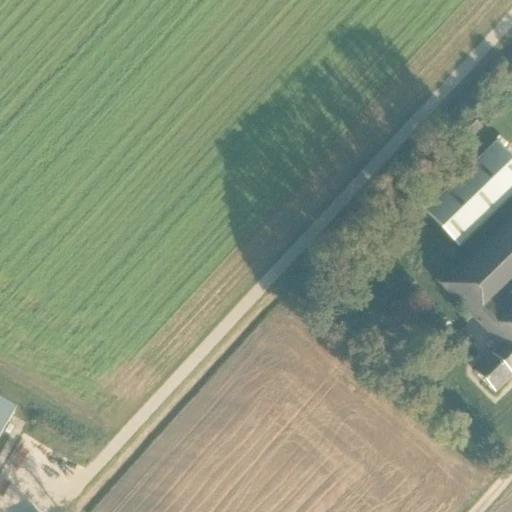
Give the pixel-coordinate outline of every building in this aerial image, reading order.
[(466,144),(482,129),(470,116),(454,132),(466,144)] [(424,213),(458,248),(511,196),(511,160),(496,143),(424,213)] [(511,207),(436,281),(501,349),(474,373),(494,393),(511,376),(511,207)] [(463,355),(475,343),(462,330),(451,342),(463,355)] [(0,436),(14,413),(0,404),(0,436)]
